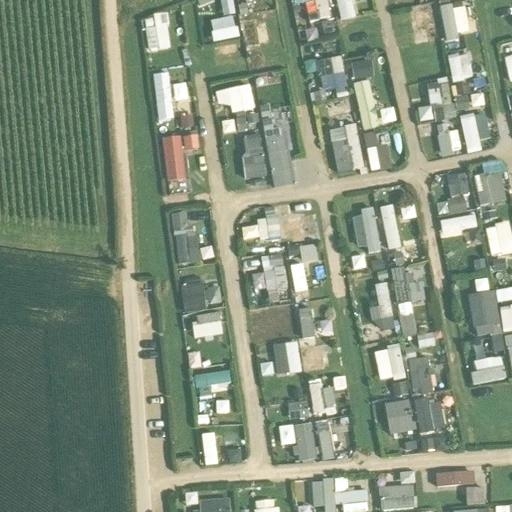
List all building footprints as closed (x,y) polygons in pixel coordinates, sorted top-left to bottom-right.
[(309,0),(313,17),(305,19),(306,27),(328,22),(323,0),(309,0)] [(347,0),(332,0),(339,25),(353,22),(347,0)] [(449,9),(437,11),(443,47),(456,44),(455,38),(467,36),(462,12),(450,14),(449,9)] [(419,11),(408,14),(413,36),(433,31),(428,12),(420,14),(419,11)] [(151,24),(143,25),(146,55),(167,53),(163,29),(158,30),(157,19),(151,20),(151,24)] [(213,43),(233,40),(231,22),(210,25),(213,43)] [(253,24),(240,26),(244,52),(257,50),(253,24)] [(212,51),(217,70),(239,64),(234,45),(212,51)] [(467,57),(445,61),(450,88),(472,84),(467,57)] [(511,60),(502,63),(507,87),(511,85),(511,60)] [(338,62),(313,67),(316,83),(330,80),(334,102),(346,100),(338,62)] [(363,67),(348,70),(351,84),(366,82),(363,67)] [(155,123),(171,122),(168,76),(153,77),(155,123)] [(365,85),(350,89),(361,135),(376,131),(365,85)] [(445,86),(425,89),(428,112),(431,112),(433,126),(454,123),(451,109),(448,109),(445,86)] [(466,88),(448,91),(450,102),(453,101),(455,115),(466,113),(464,100),(458,101),(457,100),(468,99),(466,88)] [(246,91),(212,98),(214,109),(226,107),(227,114),(229,113),(230,118),(233,117),(233,122),(243,120),(242,114),(251,112),(246,91)] [(267,111),(257,113),(272,193),(293,190),(283,136),(275,132),(272,118),(269,119),(267,111)] [(194,138),(193,117),(175,118),(177,139),(194,138)] [(471,118),(457,121),(465,159),(479,156),(477,145),(488,143),(483,118),(472,120),(471,118)] [(352,129),(327,135),(335,177),(361,172),(352,129)] [(454,135),(434,141),(438,160),(450,158),(449,155),(458,153),(454,135)] [(373,136),(360,139),(363,150),(364,150),(369,175),(377,173),(377,175),(389,173),(385,149),(373,151),(376,150),(373,136)] [(243,158),(239,163),(242,185),(263,182),(257,139),(242,141),(243,144),(241,144),(243,158)] [(178,143),(159,145),(164,187),(183,185),(178,143)] [(481,179),(471,181),(477,211),(503,205),(497,178),(504,176),(498,165),(479,169),(481,179)] [(462,177),(443,181),(447,201),(466,197),(462,177)] [(462,201),(445,204),(448,220),(465,218),(462,201)] [(412,207),(398,211),(401,223),(415,219),(412,207)] [(390,210),(377,212),(386,255),(399,253),(390,210)] [(359,221),(350,223),(355,252),(364,250),(366,258),(378,256),(370,212),(358,214),(359,221)] [(184,217),(169,219),(177,269),(188,268),(188,270),(196,269),(192,236),(190,237),(190,230),(186,231),(184,217)] [(465,249),(478,246),(473,217),(438,224),(441,239),(463,234),(465,249)] [(287,226),(280,227),(284,246),(305,243),(300,219),(286,221),(287,226)] [(274,222),(255,225),(258,246),(277,243),(274,222)] [(404,244),(418,242),(414,222),(400,224),(404,244)] [(511,256),(506,226),(482,232),(488,263),(511,257),(511,256)] [(267,271),(260,271),(266,309),(277,307),(276,303),(283,302),(282,293),(284,293),(279,259),(266,261),(267,271)] [(300,269),(288,271),(293,297),(305,295),(300,269)] [(401,272),(388,274),(394,310),(423,305),(419,287),(411,288),(409,277),(402,278),(401,272)] [(200,288),(179,291),(181,318),(204,316),(200,288)] [(377,311),(366,313),(369,325),(380,336),(392,333),(384,288),(372,290),(377,311)] [(487,339),(488,341),(500,339),(492,296),(465,300),(471,333),(473,333),(475,342),(487,339)] [(511,310),(497,312),(501,338),(511,336),(511,310)] [(308,313),(296,315),(300,344),(312,342),(308,313)] [(269,329),(258,332),(259,343),(291,337),(288,317),(281,318),(280,316),(267,318),(269,329)] [(194,330),(189,331),(191,345),(221,339),(217,318),(193,322),(194,330)] [(430,338),(414,341),(416,353),(432,350),(430,338)] [(511,339),(501,341),(503,353),(506,353),(510,383),(511,382),(511,339)] [(499,340),(488,341),(490,358),(501,356),(499,340)] [(294,347),(270,350),(275,380),(299,376),(294,347)] [(385,355),(372,357),(378,385),(390,382),(391,385),(403,383),(396,350),(384,352),(385,355)] [(412,352),(402,353),(410,396),(418,395),(419,399),(430,397),(425,361),(414,363),(412,352)] [(319,354),(302,357),(304,375),(322,372),(319,354)] [(473,377),(468,378),(470,390),(504,384),(502,371),(500,371),(498,361),(472,366),(473,377)] [(226,376),(191,382),(193,394),(228,389),(226,376)] [(318,388),(307,391),(311,419),(322,417),(322,413),(333,411),(329,393),(319,395),(318,388)] [(425,403),(411,406),(417,438),(443,433),(437,407),(426,409),(425,403)] [(406,405),(382,408),(387,440),(414,435),(413,426),(409,427),(406,405)] [(304,406),(285,409),(287,425),(307,423),(304,406)] [(324,425),(313,428),(319,459),(330,457),(329,451),(339,449),(336,432),(326,433),(324,425)] [(294,452),(290,452),(291,461),(295,460),(296,467),(299,466),(300,470),(311,469),(310,465),(313,465),(308,429),(292,431),(294,452)] [(221,440),(201,442),(204,468),(224,468),(221,440)] [(238,443),(225,444),(226,466),(238,465),(238,443)] [(470,475),(433,478),(434,492),(471,489),(470,475)] [(319,499),(310,501),(311,511),(330,511),(328,487),(319,487),(319,499)] [(411,511),(410,490),(377,493),(378,511),(411,511)] [(481,492),(463,493),(464,510),(482,510),(481,492)] [(364,495),(332,498),(333,509),(339,509),(339,511),(364,511),(364,506),(366,506),(364,495)] [(197,511),(226,511),(226,503),(197,505),(197,511)]
